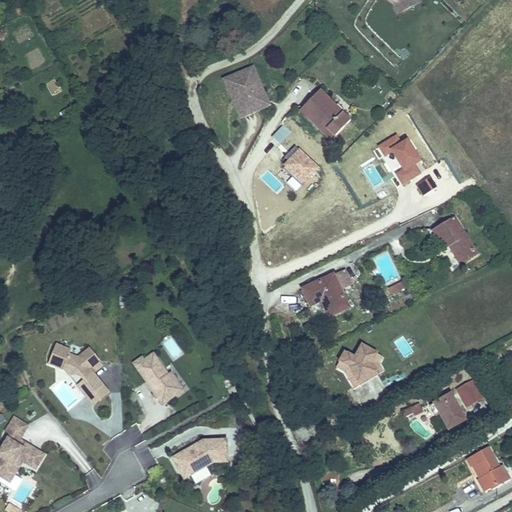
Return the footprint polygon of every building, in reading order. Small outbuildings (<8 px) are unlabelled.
[(385,0),(391,3),(395,13),(418,1),(417,0),(385,0)] [(312,67),(321,54),(315,50),(306,63),(312,67)] [(250,67),(242,71),(259,108),(267,104),(250,67)] [(242,71),(222,80),(239,117),(259,108),(242,71)] [(325,114),(341,129),(358,113),(324,82),(302,104),(320,120),(325,114)] [(320,120),(336,135),(341,129),(325,114),(320,120)] [(304,187),(320,170),(297,147),(280,164),(304,187)] [(454,217),(449,220),(460,235),(465,232),(454,217)] [(460,235),(449,220),(434,230),(447,250),(452,247),(464,265),(480,255),(465,232),(460,235)] [(347,268),(334,274),(342,290),(355,284),(347,268)] [(342,290),(334,274),(304,288),(312,304),(322,299),(330,316),(350,306),(342,290)] [(409,286),(406,280),(386,289),(389,295),(409,286)] [(103,376),(90,360),(100,352),(90,339),(81,346),(80,348),(70,344),(71,340),(56,334),(48,354),(64,360),(69,366),(81,367),(84,371),(94,384),(103,376)] [(141,349),(132,355),(149,378),(151,377),(154,381),(152,383),(161,397),(177,386),(172,379),(174,377),(175,371),(171,364),(168,366),(153,345),(143,352),(141,349)] [(370,364),(376,353),(361,345),(339,361),(348,367),(359,385),(377,375),(370,364)] [(377,363),(381,357),(376,353),(370,364),(377,375),(382,372),(377,363)] [(359,385),(348,367),(339,361),(336,366),(344,371),(354,388),(359,385)] [(93,396),(109,383),(103,376),(94,384),(84,371),(77,377),(93,396)] [(174,377),(172,379),(177,386),(183,382),(175,371),(174,377)] [(469,403),(485,394),(477,379),(461,387),(469,403)] [(466,416),(453,393),(431,405),(437,415),(441,413),(449,429),(460,423),(458,420),(466,416)] [(12,410),(3,424),(8,427),(0,440),(0,464),(6,462),(11,465),(19,452),(21,453),(34,461),(43,446),(23,435),(21,440),(15,436),(18,432),(26,418),(12,410)] [(191,438),(171,449),(177,459),(184,455),(191,466),(213,453),(228,452),(227,429),(202,431),(197,434),(198,436),(192,440),(191,438)] [(482,478),(476,482),(481,492),(488,488),(490,490),(509,480),(502,466),(496,469),(486,450),(471,457),(482,478)] [(0,464),(0,469),(9,475),(21,453),(19,452),(11,465),(6,462),(0,464)] [(184,455),(177,459),(185,473),(214,456),(229,455),(228,452),(213,453),(191,466),(184,455)] [(465,461),(476,482),(482,478),(471,457),(465,461)]
